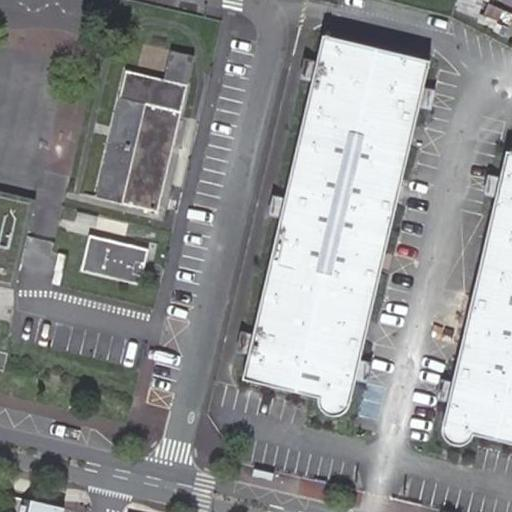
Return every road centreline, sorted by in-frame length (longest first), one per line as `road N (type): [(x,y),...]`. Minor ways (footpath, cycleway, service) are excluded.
road 1 (residential): [(169,483),(274,43),(275,10),(245,0)]
road 2 (residential): [(169,483),(290,511)]
